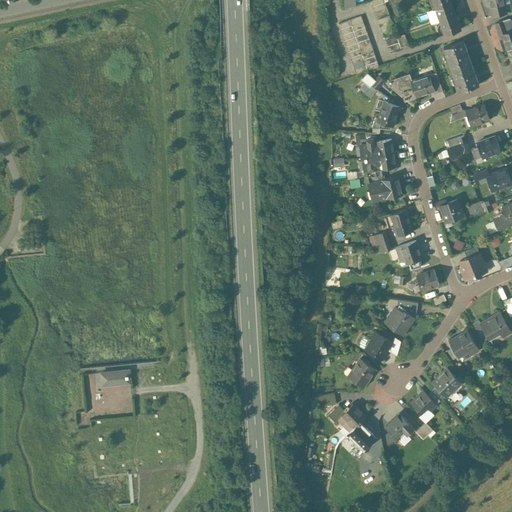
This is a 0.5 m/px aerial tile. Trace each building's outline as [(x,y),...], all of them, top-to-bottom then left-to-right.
[(505,1),(490,4),(492,14),(511,10),(510,0),(505,1)] [(385,1),(373,6),(376,11),(387,7),(385,1)] [(452,2),(436,8),(440,20),(456,15),(452,2)] [(361,15),(350,19),(352,25),(363,21),(361,15)] [(390,15),(378,19),(380,25),(392,21),(390,15)] [(456,15),(440,20),(445,34),(461,28),(456,15)] [(350,19),(338,24),(340,29),(352,25),(350,19)] [(363,21),(352,25),(354,31),(365,27),(363,21)] [(392,21),(380,25),(382,30),(394,26),(392,21)] [(502,21),(495,23),(501,39),(503,38),(501,34),(506,32),(502,21)] [(352,25),(340,29),(342,35),(354,31),(352,25)] [(394,26),(382,30),(384,36),(395,32),(394,26)] [(365,27),(354,31),(356,36),(367,32),(365,27)] [(511,29),(506,32),(501,34),(503,38),(507,51),(507,50),(511,48),(511,29)] [(354,31),(342,35),(344,41),(356,36),(354,31)] [(367,32),(356,36),(358,42),(369,38),(367,32)] [(356,36),(344,41),(346,46),(358,42),(356,36)] [(397,36),(386,40),(387,46),(399,42),(397,36)] [(369,38),(358,42),(360,48),(371,44),(369,38)] [(463,41),(443,47),(459,91),(478,84),(474,73),(472,73),(464,53),(467,52),(463,41)] [(358,42),(346,46),(348,52),(360,48),(358,42)] [(399,42),(387,46),(389,52),(401,48),(399,42)] [(371,44),(360,48),(362,54),(373,50),(371,44)] [(360,48),(348,52),(350,58),(362,54),(360,48)] [(373,50),(362,54),(364,59),(375,55),(373,50)] [(362,54),(350,58),(352,63),(364,59),(362,54)] [(375,55),(364,59),(366,65),(377,61),(375,55)] [(364,59),(352,63),(354,69),(366,65),(364,59)] [(377,61),(366,65),(368,71),(379,67),(377,61)] [(366,65),(354,69),(356,75),(368,71),(366,65)] [(442,89),(436,72),(429,75),(434,89),(433,90),(434,91),(442,89)] [(376,80),(368,74),(362,82),(370,88),(368,90),(373,94),(381,85),(376,80)] [(410,74),(389,81),(391,85),(396,89),(400,88),(402,95),(405,94),(407,99),(417,96),(417,95),(412,80),(410,74)] [(412,80),(417,95),(433,90),(434,89),(429,75),(412,80)] [(385,80),(380,76),(376,80),(381,85),(385,80)] [(399,106),(385,101),(379,119),(393,124),(399,106)] [(460,104),(449,108),(451,113),(450,120),(467,114),(466,110),(462,109),(460,104)] [(466,110),(467,114),(471,125),(489,118),(483,104),(466,110)] [(464,134),(457,137),(459,143),(466,140),(464,134)] [(495,135),(477,141),(482,157),(500,150),(495,135)] [(392,139),(376,141),(376,142),(378,160),(394,157),(392,139)] [(376,142),(361,144),(365,171),(380,168),(378,160),(376,142)] [(394,157),(378,160),(380,168),(385,167),(396,166),(394,157)] [(380,168),(365,171),(370,170),(371,176),(384,173),(386,173),(385,167),(380,168)] [(506,168),(489,175),(494,190),(511,183),(506,168)] [(384,173),(371,176),(372,182),(372,183),(382,181),(381,180),(385,179),(384,173)] [(385,179),(381,180),(382,181),(385,197),(386,198),(401,195),(397,176),(385,179)] [(372,183),(370,184),(374,200),(385,197),(382,181),(372,183)] [(457,199),(440,205),(446,221),(463,215),(457,199)] [(488,199),(480,202),(482,207),(483,207),(490,205),(488,199)] [(511,202),(503,207),(506,213),(509,221),(510,221),(511,219),(511,202)] [(490,205),(483,207),(485,213),(492,210),(490,205)] [(482,207),(470,212),(472,218),(485,213),(483,207),(482,207)] [(405,209),(390,214),(396,232),(411,227),(405,209)] [(506,213),(493,219),(499,231),(511,224),(510,221),(509,221),(506,213)] [(510,246),(505,234),(499,237),(504,248),(510,246)] [(387,238),(377,241),(379,247),(389,244),(387,238)] [(415,240),(400,245),(406,262),(421,257),(415,240)] [(501,240),(492,244),(495,251),(504,248),(501,240)] [(389,244),(379,247),(380,253),(391,249),(389,244)] [(467,258),(479,253),(476,246),(464,251),(467,258)] [(461,260),(462,265),(461,267),(466,280),(486,271),(479,253),(467,258),(461,260)] [(511,257),(511,256),(498,261),(501,268),(511,263),(511,257)] [(434,268),(416,275),(421,290),(439,284),(434,268)] [(314,284),(309,283),(308,288),(309,290),(311,291),(313,293),(316,293),(317,285),(315,285),(314,284)] [(444,294),(433,298),(435,304),(447,300),(444,294)] [(417,302),(390,298),(386,303),(393,309),(384,322),(402,334),(414,317),(411,315),(413,313),(415,313),(417,302)] [(500,312),(487,320),(486,319),(480,322),(489,337),(500,331),(502,335),(511,330),(500,311),(499,311),(500,312)] [(467,329),(449,340),(458,356),(467,351),(469,354),(478,348),(476,345),(477,345),(467,329)] [(392,340),(375,331),(370,339),(372,340),(367,350),(365,349),(381,358),(389,345),(387,344),(390,340),(391,341),(392,340)] [(376,369),(360,358),(348,376),(363,386),(376,369)] [(447,367),(433,381),(446,395),(461,381),(447,367)] [(129,369),(101,372),(102,384),(131,382),(129,369)] [(428,394),(421,387),(420,388),(423,391),(418,395),(410,402),(420,412),(421,412),(420,411),(426,405),(430,409),(440,399),(432,390),(428,394)] [(334,394),(319,396),(320,406),(336,404),(334,394)] [(366,415),(354,402),(345,411),(340,416),(341,417),(347,423),(348,422),(354,427),(360,421),(366,415)] [(339,404),(328,415),(336,422),(338,420),(341,417),(340,416),(345,411),(339,404)] [(399,412),(385,426),(398,439),(406,432),(407,433),(413,427),(399,412)] [(354,427),(348,422),(347,423),(341,417),(338,420),(350,431),(354,427)] [(429,420),(419,429),(426,437),(435,429),(429,420)] [(350,431),(348,434),(364,450),(374,438),(373,434),(360,421),(354,427),(350,431)] [(414,434),(421,440),(425,436),(418,430),(414,434)] [(373,434),(374,438),(376,444),(382,443),(379,432),(373,434)]
